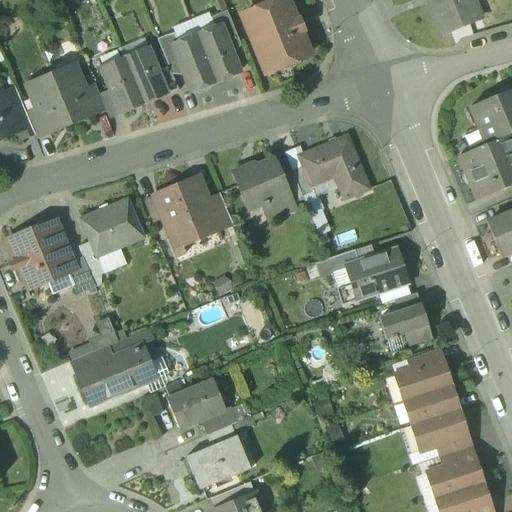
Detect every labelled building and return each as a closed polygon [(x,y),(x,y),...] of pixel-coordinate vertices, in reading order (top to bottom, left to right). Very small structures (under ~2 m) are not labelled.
[(428,0),(432,8),(430,9),(440,35),(478,19),(470,0),(428,0)] [(286,1),(260,11),(256,9),(243,14),(242,18),(240,19),(263,75),(265,74),(269,76),(281,71),(283,67),(308,56),(299,34),(302,33),(297,22),(294,23),(286,1)] [(225,13),(214,18),(219,30),(220,30),(231,57),(239,48),(225,13)] [(219,30),(196,39),(214,84),(238,74),(231,57),(220,30),(219,30)] [(168,36),(156,41),(166,67),(170,77),(183,77),(172,49),(173,49),(168,36)] [(173,49),(172,49),(183,77),(190,94),(214,84),(196,39),(173,49)] [(147,50),(123,60),(140,102),(150,98),(151,99),(163,95),(165,94),(156,72),(147,50)] [(123,60),(100,70),(109,92),(118,113),(119,113),(131,108),(131,106),(140,102),(123,60)] [(72,67),(26,87),(37,112),(45,131),(47,130),(89,113),(90,112),(82,92),(83,92),(72,67)] [(166,67),(156,72),(165,94),(163,95),(164,98),(177,92),(170,77),(166,67)] [(83,92),(82,92),(90,112),(89,113),(91,117),(104,111),(98,96),(94,87),(83,92)] [(511,91),(467,110),(483,147),(509,136),(511,134),(511,91)] [(109,92),(98,96),(104,111),(108,121),(121,116),(119,113),(118,113),(109,92)] [(4,96),(0,97),(0,137),(3,136),(5,139),(18,134),(20,133),(9,107),(4,96)] [(19,102),(9,107),(20,133),(18,134),(21,140),(33,135),(25,116),(19,102)] [(45,131),(37,112),(25,116),(33,135),(35,140),(49,135),(47,130),(45,131)] [(483,147),(457,158),(475,202),(511,186),(511,144),(509,136),(483,147)] [(346,138),(298,158),(301,167),(310,187),(334,178),(343,201),(368,191),(346,138)] [(273,160),(254,168),(253,165),(231,174),(242,201),(256,195),(267,222),(294,211),(292,206),(281,180),(273,160)] [(310,187),(301,167),(290,172),(291,175),(301,198),(312,193),(310,187)] [(291,175),(281,180),(292,206),(302,201),(301,198),(291,175)] [(202,202),(193,182),(155,198),(167,227),(171,225),(179,245),(218,229),(206,200),(202,202)] [(218,195),(206,200),(218,229),(230,224),(218,195)] [(126,201),(79,221),(89,243),(95,259),(96,259),(142,239),(126,201)] [(511,212),(485,224),(499,257),(511,251),(511,212)] [(53,222),(5,242),(26,291),(45,283),(51,296),(72,287),(66,274),(73,271),(70,263),(53,222)] [(95,259),(89,243),(77,248),(91,280),(102,275),(96,259),(95,259)] [(357,264),(343,269),(343,270),(354,303),(407,285),(396,251),(357,264)] [(353,252),(325,261),(330,274),(343,270),(343,269),(357,264),(353,252)] [(81,259),(70,263),(73,271),(66,274),(72,287),(76,296),(94,289),(81,259)] [(416,294),(392,302),(396,314),(397,314),(420,306),(416,294)] [(420,306),(397,314),(396,314),(377,320),(385,342),(404,335),(408,348),(431,340),(420,306)] [(107,321),(94,327),(88,340),(93,353),(106,348),(116,343),(107,321)] [(111,359),(74,375),(88,407),(145,384),(139,369),(145,367),(137,349),(141,347),(141,346),(111,359)] [(93,353),(69,363),(74,375),(111,359),(106,348),(93,353)] [(435,351),(405,361),(409,373),(438,363),(435,351)] [(145,367),(139,369),(145,384),(167,375),(161,360),(145,367)] [(409,373),(394,377),(402,403),(449,387),(441,362),(438,363),(409,373)] [(211,382),(165,401),(177,431),(199,422),(224,411),(224,410),(211,382)] [(449,387),(402,403),(410,427),(457,412),(449,387)] [(224,411),(199,422),(205,436),(229,426),(235,424),(228,408),(224,410),(224,411)] [(457,412),(410,427),(419,453),(433,448),(463,438),(465,437),(457,412)] [(229,426),(205,436),(210,448),(234,438),(229,426)] [(210,448),(185,458),(186,459),(189,458),(195,473),(192,474),(199,491),(248,470),(243,472),(230,441),(235,439),(235,438),(234,438),(210,448)] [(463,438),(433,448),(437,459),(467,449),(463,438)] [(467,449),(437,459),(441,470),(470,461),(467,449)] [(441,470),(426,475),(435,500),(481,485),(473,460),(470,461),(441,470)] [(249,483),(209,499),(214,511),(253,495),(249,483)] [(481,485),(435,500),(438,511),(484,511),(487,511),(489,510),(481,485)] [(214,511),(211,511),(261,511),(254,495),(253,495),(214,511)]
